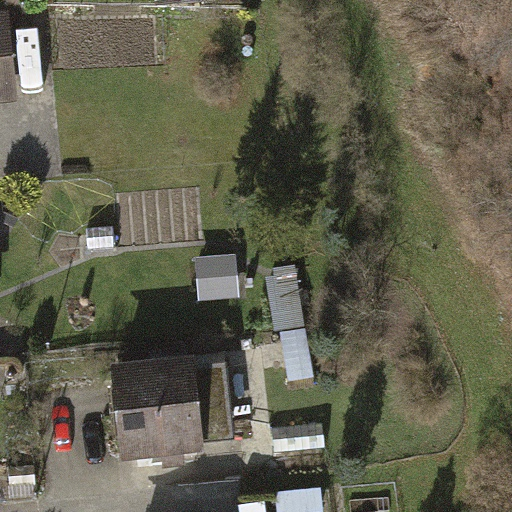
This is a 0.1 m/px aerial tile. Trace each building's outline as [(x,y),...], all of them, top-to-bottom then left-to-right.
[(8,12),(0,12),(0,104),(16,104),(8,12)] [(116,228),(87,229),(88,251),(117,250),(116,228)] [(236,255),(196,257),(199,300),(239,297),(236,255)] [(295,266),(273,270),(274,275),(264,277),(275,334),(307,327),(295,266)] [(305,331),(282,335),(290,380),(313,376),(305,331)] [(187,357),(107,367),(119,463),(199,454),(198,443),(188,368),(187,357)] [(224,364),(188,368),(198,443),(233,438),(224,364)] [(323,423),(273,429),(275,454),(326,448),(323,423)] [(34,467),(8,469),(10,487),(36,485),(34,467)] [(320,488),(276,494),(278,511),(318,511),(322,511),(320,488)]
